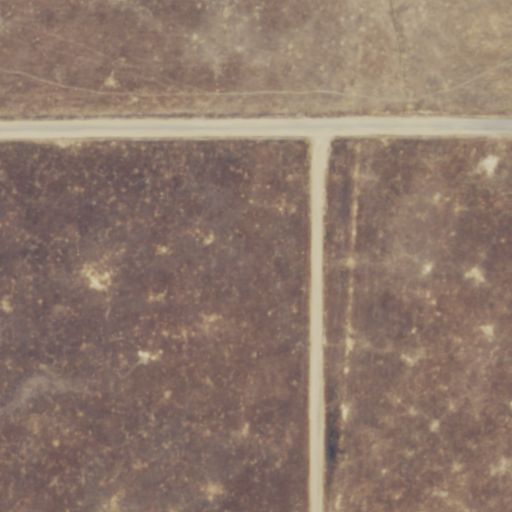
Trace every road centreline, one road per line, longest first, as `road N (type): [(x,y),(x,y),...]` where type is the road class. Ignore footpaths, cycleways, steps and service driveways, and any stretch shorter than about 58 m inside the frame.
road 1 (tertiary): [(511,128),(0,128)]
road 2 (residential): [(310,511),(313,128)]
